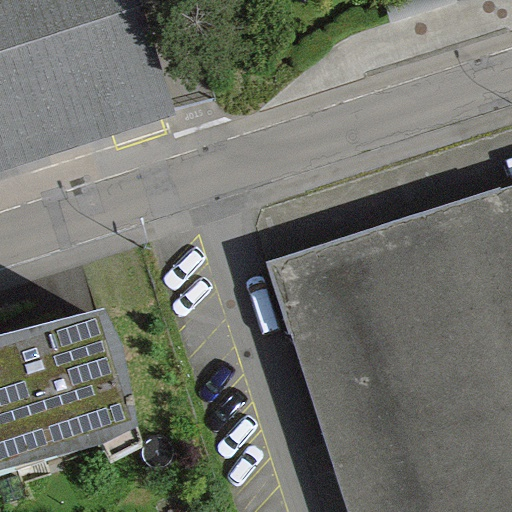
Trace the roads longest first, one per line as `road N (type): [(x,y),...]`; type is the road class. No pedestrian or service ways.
road 1 (residential): [(197,185),(306,511)]
road 2 (residential): [(197,185),(511,79)]
road 3 (residential): [(0,248),(197,185)]
